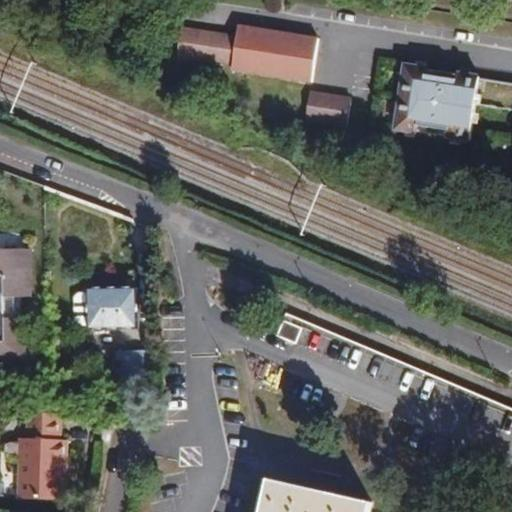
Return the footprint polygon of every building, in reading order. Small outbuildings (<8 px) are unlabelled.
[(312,85),(320,39),(239,26),(237,38),(182,29),(178,57),(233,66),(232,72),(312,85)] [(406,67),(396,131),(471,142),(476,107),(511,112),(511,83),(481,78),(479,85),(458,82),(459,75),(406,67)] [(459,75),(458,82),(479,85),(481,78),(459,75)] [(311,93),(306,120),(348,127),(352,100),(311,93)] [(7,318),(8,298),(23,298),(33,298),(33,250),(0,250),(0,360),(27,361),(27,318),(23,318),(7,318)] [(139,287),(88,288),(89,331),(140,330),(139,287)] [(23,298),(8,298),(7,318),(23,318),(23,298)] [(296,345),(303,328),(284,320),(277,337),(296,345)] [(151,352),(118,352),(118,376),(132,375),(132,382),(151,382),(151,352)] [(62,440),(63,414),(46,414),(31,413),(30,439),(22,438),(20,499),(66,501),(69,441),(62,440)] [(370,511),(372,503),(270,480),(263,511),(370,511)]
